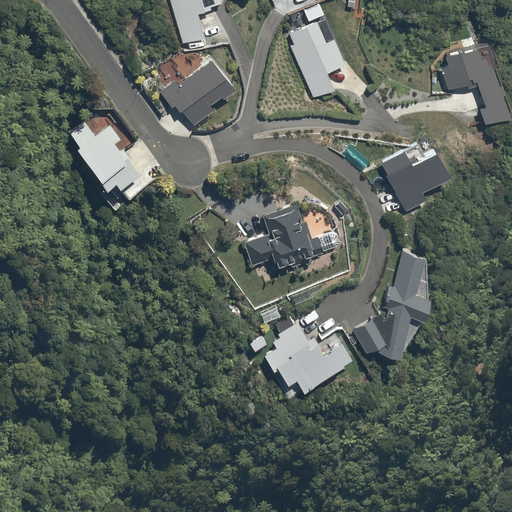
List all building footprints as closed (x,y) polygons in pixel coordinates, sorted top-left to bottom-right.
[(167,0),(180,42),(211,33),(204,11),(215,8),(214,3),(225,0),(167,0)] [(353,80),(324,12),(288,28),(294,41),(289,43),(312,98),(353,80)] [(511,110),(482,32),(435,51),(446,87),(472,84),(483,121),(511,110)] [(173,107),(180,101),(196,123),(218,107),(214,102),(240,83),(218,55),(180,83),(175,77),(160,89),(173,107)] [(427,188),(459,170),(445,146),(419,161),(410,144),(383,159),(399,187),(394,189),(406,210),(432,196),(427,188)] [(154,169),(139,152),(121,167),(136,184),(154,169)] [(304,222),(298,204),(262,216),(267,231),(244,239),(253,263),(270,257),(273,266),(318,251),(308,220),(304,222)] [(319,236),(323,248),(339,243),(336,231),(319,236)] [(356,327),(373,351),(380,346),(405,353),(415,310),(432,314),(438,293),(420,288),(429,252),(404,246),(396,281),(390,280),(384,305),(390,306),(385,327),(376,314),(356,327)] [(308,388),(358,356),(347,338),(327,351),(315,330),(310,333),(299,316),(276,330),(279,334),(274,338),(278,344),(265,352),(276,369),(282,365),(292,381),(300,376),(308,388)]
